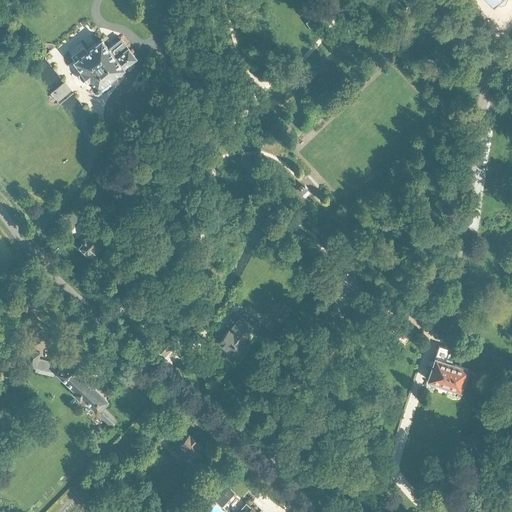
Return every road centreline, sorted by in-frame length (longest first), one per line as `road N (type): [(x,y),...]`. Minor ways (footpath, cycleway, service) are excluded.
road 1 (residential): [(305,511),(87,310),(0,211)]
road 2 (residential): [(511,364),(459,321),(454,276),(493,48),(511,17)]
